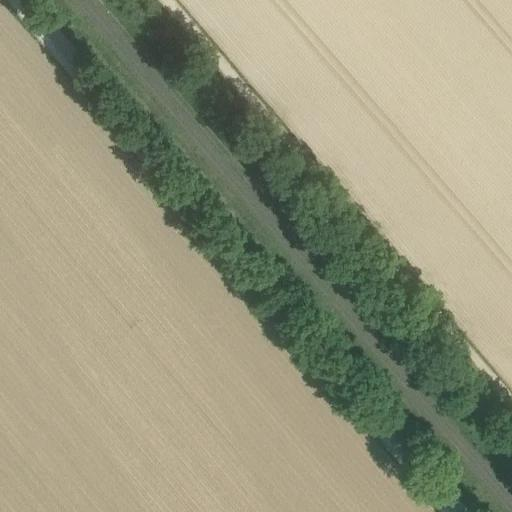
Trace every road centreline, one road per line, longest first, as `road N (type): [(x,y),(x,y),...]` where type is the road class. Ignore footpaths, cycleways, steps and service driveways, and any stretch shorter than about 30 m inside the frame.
road 1 (unclassified): [(450,511),(15,0)]
road 2 (track): [(511,411),(162,0)]
